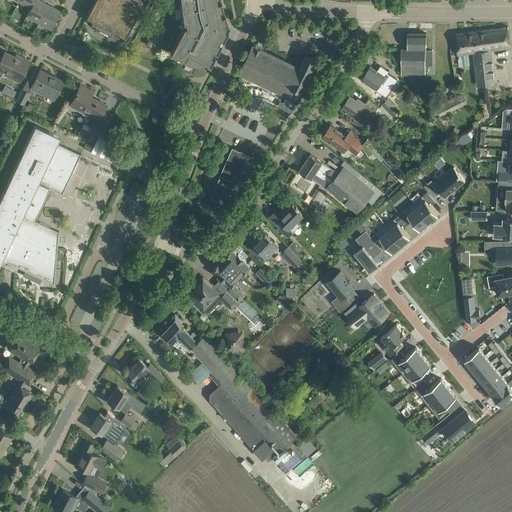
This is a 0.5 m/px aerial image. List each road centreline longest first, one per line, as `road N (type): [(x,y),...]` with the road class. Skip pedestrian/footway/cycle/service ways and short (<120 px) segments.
road 1 (residential): [(158,245),(181,254),(205,241),(275,164),(372,13)]
road 2 (tertiary): [(15,511),(158,245)]
road 3 (unknown): [(124,314),(280,485)]
road 4 (residential): [(50,55),(202,130)]
road 5 (residential): [(448,359),(397,289),(398,276),(441,232)]
road 6 (tertiary): [(202,130),(259,0)]
road 7 (tertiary): [(511,11),(372,13)]
road 8 (tertiary): [(158,245),(202,130)]
